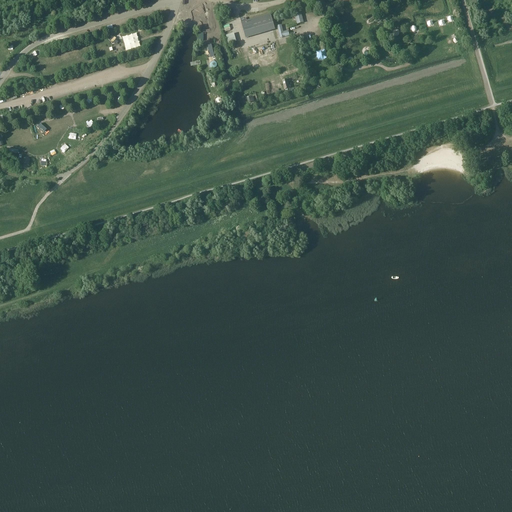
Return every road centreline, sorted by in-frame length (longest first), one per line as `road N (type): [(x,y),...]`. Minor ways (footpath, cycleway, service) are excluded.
road 1 (unclassified): [(66,174),(119,120),(177,1)]
road 2 (unclassified): [(0,82),(38,42),(177,1)]
road 3 (track): [(461,0),(496,122),(495,160)]
